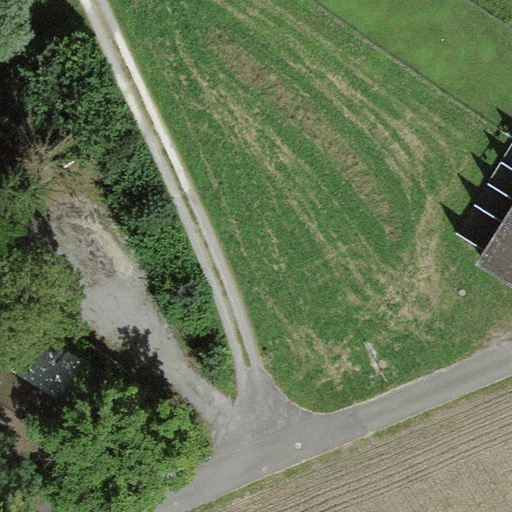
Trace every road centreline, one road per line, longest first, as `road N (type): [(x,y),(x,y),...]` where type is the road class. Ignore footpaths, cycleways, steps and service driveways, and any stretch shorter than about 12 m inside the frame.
road 1 (track): [(273,441),(247,355),(92,0)]
road 2 (track): [(123,511),(231,458),(511,349)]
